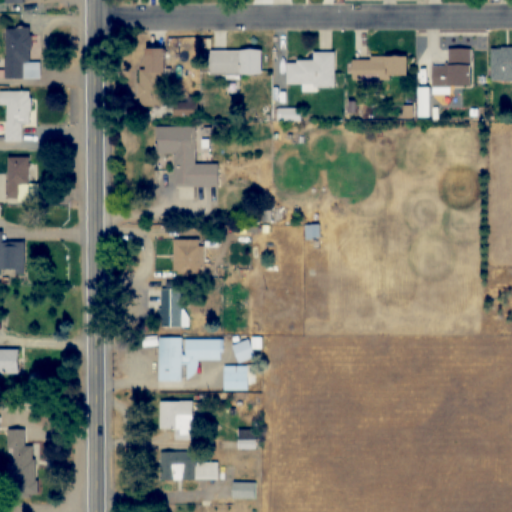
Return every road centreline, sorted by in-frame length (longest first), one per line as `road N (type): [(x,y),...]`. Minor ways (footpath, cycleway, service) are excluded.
road 1 (secondary): [(79,511),(76,0)]
road 2 (residential): [(77,16),(511,16)]
